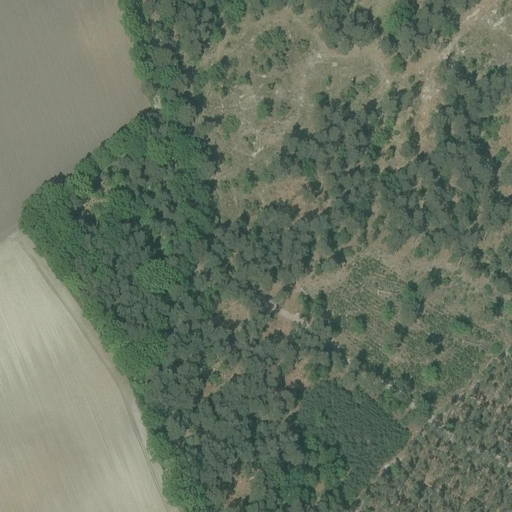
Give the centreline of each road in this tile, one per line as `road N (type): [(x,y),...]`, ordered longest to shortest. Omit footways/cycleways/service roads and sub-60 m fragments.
road 1 (track): [(511,472),(352,365),(204,283),(129,0)]
road 2 (track): [(227,0),(190,229)]
